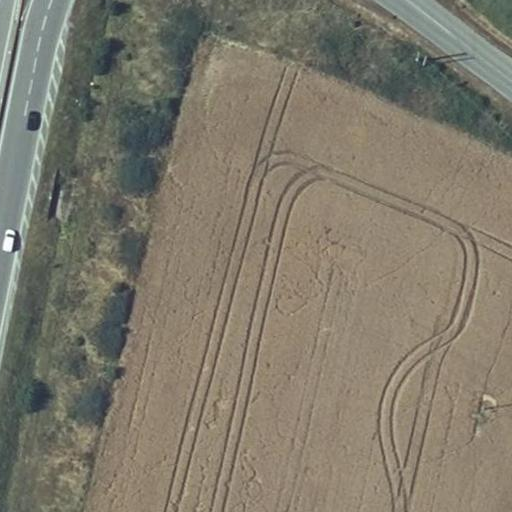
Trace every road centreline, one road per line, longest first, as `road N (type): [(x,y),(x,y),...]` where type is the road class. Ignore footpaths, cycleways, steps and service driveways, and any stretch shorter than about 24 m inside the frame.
road 1 (trunk): [(0,260),(52,0)]
road 2 (secondary): [(511,75),(410,0)]
